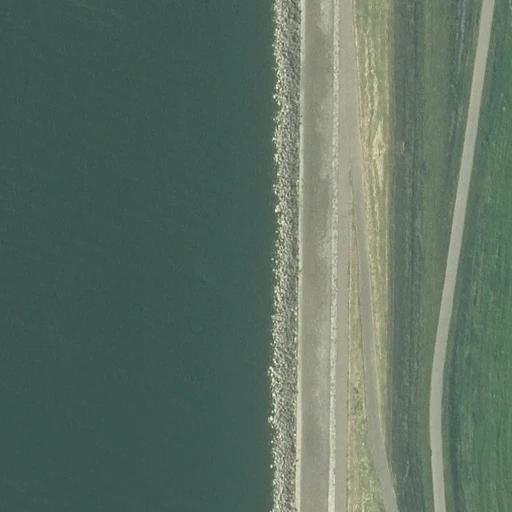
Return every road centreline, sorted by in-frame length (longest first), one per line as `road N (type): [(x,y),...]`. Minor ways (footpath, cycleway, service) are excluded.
road 1 (unclassified): [(439,511),(436,365),(487,0)]
road 2 (unclassified): [(390,511),(372,425),(344,85)]
road 3 (unclassified): [(339,511),(344,85)]
